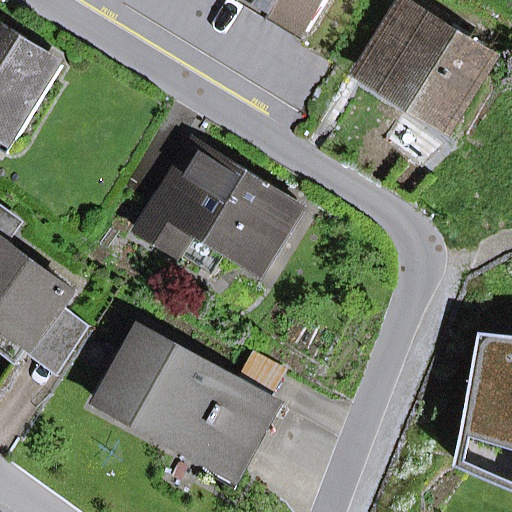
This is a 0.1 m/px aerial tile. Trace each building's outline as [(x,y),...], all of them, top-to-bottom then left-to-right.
[(255,0),(309,33),(329,0),(255,0)] [(406,8),(367,72),(453,125),(493,59),(406,8)] [(0,133),(16,143),(63,66),(25,42),(28,39),(0,21),(0,133)] [(215,276),(228,255),(262,275),(304,206),(199,141),(142,234),(215,276)] [(64,305),(73,293),(4,242),(19,223),(0,208),(0,341),(20,357),(24,359),(28,354),(64,305)] [(28,354),(59,376),(92,326),(64,305),(28,354)] [(226,469),(252,421),(247,418),(259,397),(260,394),(242,384),(143,330),(102,403),(223,468),(226,469)] [(511,487),(511,336),(487,334),(464,468),(511,487)] [(0,351),(16,363),(20,357),(0,341),(0,351)] [(260,394),(267,398),(281,373),(255,359),(242,384),(260,394)] [(218,478),(233,486),(277,406),(259,397),(247,418),(252,421),(226,469),(223,468),(218,478)]
